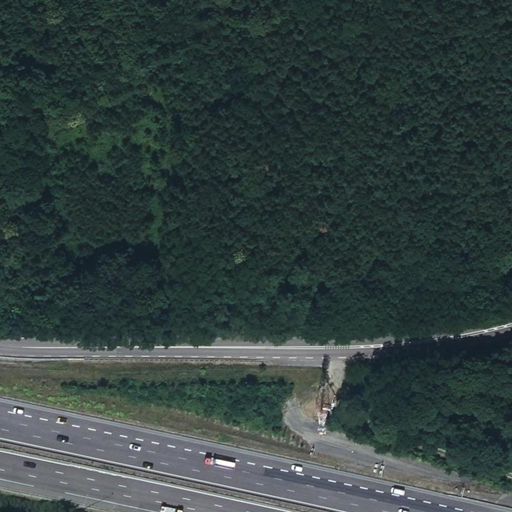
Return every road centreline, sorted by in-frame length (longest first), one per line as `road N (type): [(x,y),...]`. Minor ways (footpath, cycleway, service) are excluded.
road 1 (motorway): [(392,511),(0,427)]
road 2 (secondary): [(308,348),(0,341)]
road 3 (motorway): [(0,465),(211,511)]
road 4 (secondary): [(308,348),(424,347),(511,331)]
